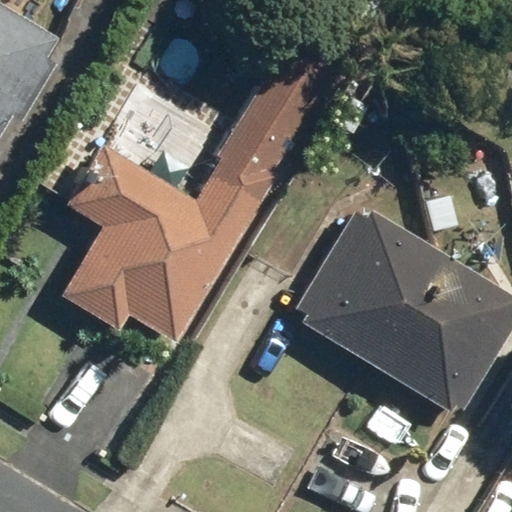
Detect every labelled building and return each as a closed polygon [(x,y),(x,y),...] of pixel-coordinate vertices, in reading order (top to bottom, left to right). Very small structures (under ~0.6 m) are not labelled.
[(0,0),(0,130),(62,26),(17,0),(0,0)] [(382,13),(360,0),(330,0),(310,34),(354,60),(382,13)] [(183,193),(97,142),(51,221),(81,238),(47,295),(155,358),(309,98),(257,67),(183,193)] [(506,309),(333,211),(266,329),(438,427),(506,309)] [(511,511),(511,496),(502,511),(511,511)]
